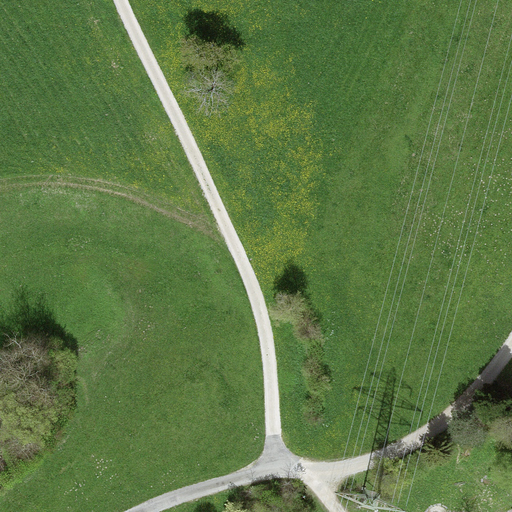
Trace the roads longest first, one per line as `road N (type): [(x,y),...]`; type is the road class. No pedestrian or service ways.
road 1 (track): [(122,0),(254,292),(268,349),(274,449),(296,471)]
road 2 (track): [(238,252),(143,199),(97,186),(0,188)]
road 3 (track): [(296,471),(361,460),(419,435),(482,382)]
road 4 (track): [(296,471),(248,475),(149,511)]
